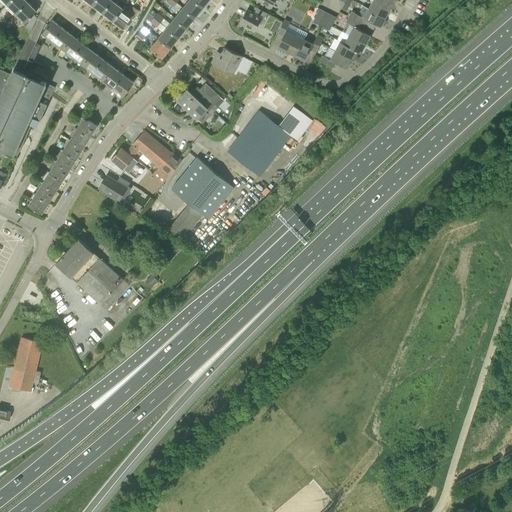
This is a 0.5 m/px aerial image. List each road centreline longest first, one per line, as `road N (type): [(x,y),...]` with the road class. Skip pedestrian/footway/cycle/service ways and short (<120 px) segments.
road 1 (motorway): [(301,227),(0,497)]
road 2 (motorway): [(20,511),(306,257)]
road 3 (motorway): [(301,227),(104,386),(0,458)]
road 4 (motorway): [(89,511),(306,257)]
road 5 (motorway): [(511,35),(301,227)]
road 6 (motorway): [(306,257),(511,67)]
road 7 (residential): [(214,28),(345,86),(360,79),(411,0)]
road 8 (unclassified): [(435,511),(511,284)]
road 9 (residential): [(51,235),(106,144),(162,79)]
road 10 (unknown): [(129,116),(200,145),(243,185),(238,200)]
road 11 (residential): [(162,79),(56,0)]
